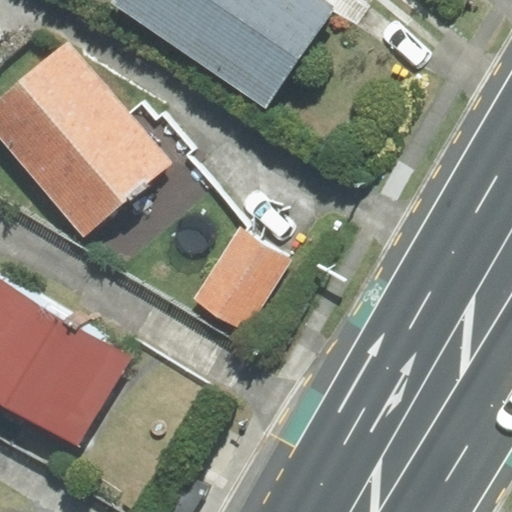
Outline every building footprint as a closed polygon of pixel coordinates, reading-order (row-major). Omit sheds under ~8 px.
[(105,0),(102,4),(254,113),(326,12),(309,0),(105,0)] [(68,43),(0,96),(0,149),(72,242),(166,168),(68,43)] [(294,268),(223,233),(187,306),(258,340),(294,268)] [(0,397),(51,305),(0,277),(0,397)] [(130,367),(49,320),(0,403),(0,406),(79,453),(130,367)]
